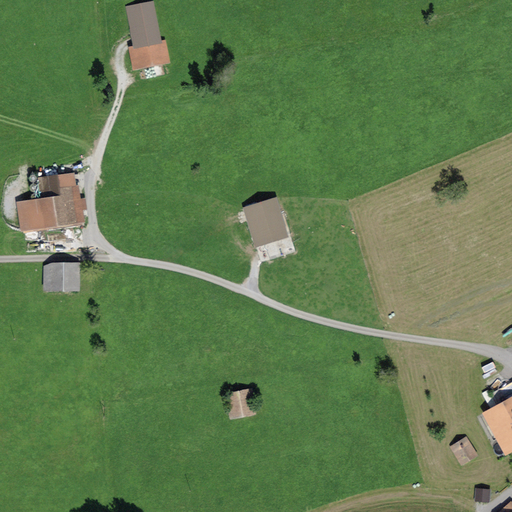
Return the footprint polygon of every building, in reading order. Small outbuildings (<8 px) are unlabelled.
[(126,6),(134,46),(129,47),(133,70),(171,62),(167,39),(163,40),(155,0),(126,6)] [(77,184),(75,172),(38,178),(41,198),(40,198),(32,199),(16,202),(21,231),(85,221),(79,184),(77,184)] [(32,191),(35,192),(38,190),(39,188),(38,185),(36,183),(33,183),(30,185),(30,188),(32,191)] [(290,236),(277,196),(243,207),(256,247),(290,236)] [(81,291),(81,261),(53,262),(44,265),(45,291),(81,291)] [(487,415),(492,425),(495,423),(509,447),(511,445),(511,382),(491,394),(499,408),(487,415)] [(258,415),(253,388),(225,393),(231,420),(258,415)] [(479,455),(467,436),(450,446),(462,465),(479,455)] [(492,502),(493,490),(478,489),(477,502),(492,502)] [(511,511),(511,506),(509,503),(498,511),(511,511)]
